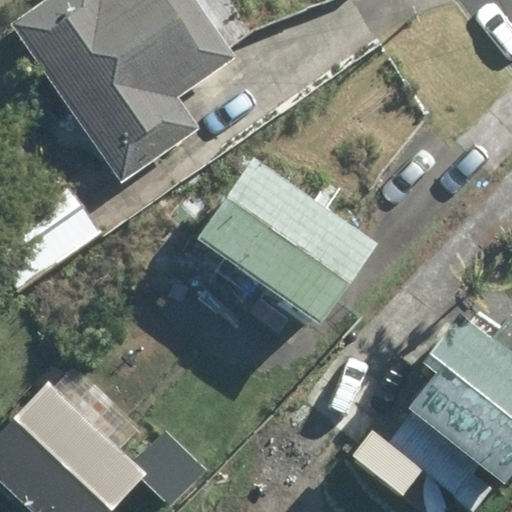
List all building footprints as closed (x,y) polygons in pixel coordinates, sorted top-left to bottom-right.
[(225,59),(182,0),(41,0),(0,30),(113,187),(189,132),(166,101),(225,59)] [(181,239),(188,243),(304,324),(363,242),(240,155),(181,239)] [(5,175),(0,178),(0,283),(14,304),(99,243),(56,183),(5,175)] [(406,368),(421,380),(375,439),(462,507),(480,483),(487,488),(511,456),(511,335),(494,321),(480,338),(447,314),(406,368)] [(166,430),(135,466),(41,378),(0,422),(0,479),(35,511),(106,511),(140,477),(171,505),(206,466),(166,430)]
